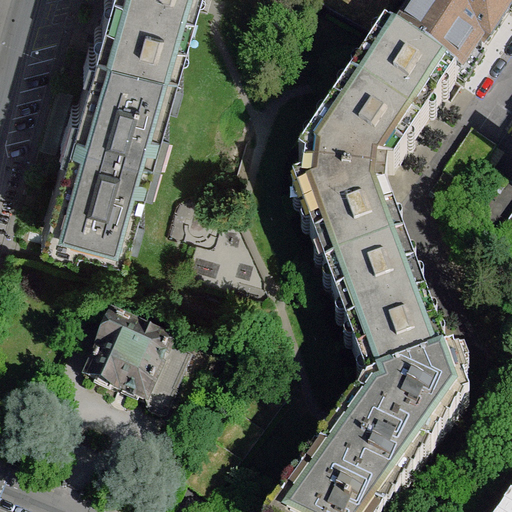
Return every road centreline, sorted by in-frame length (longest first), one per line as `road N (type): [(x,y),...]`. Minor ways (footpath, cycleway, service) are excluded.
road 1 (track): [(417,511),(488,415),(465,346)]
road 2 (residential): [(0,128),(36,0)]
